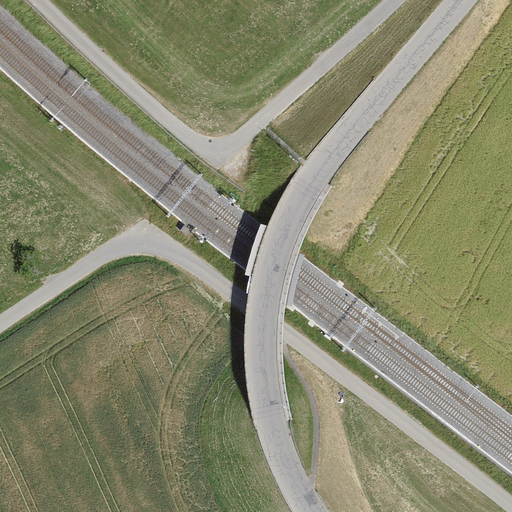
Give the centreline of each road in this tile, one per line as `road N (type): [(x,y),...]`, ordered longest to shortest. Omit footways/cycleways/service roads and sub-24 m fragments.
road 1 (residential): [(511,508),(282,331),(187,264),(144,247),(113,256),(0,325)]
road 2 (tertiary): [(463,0),(316,172),(275,258),(263,324),(270,414),(312,511)]
road 3 (unclassified): [(401,0),(218,152),(197,147),(38,0)]
